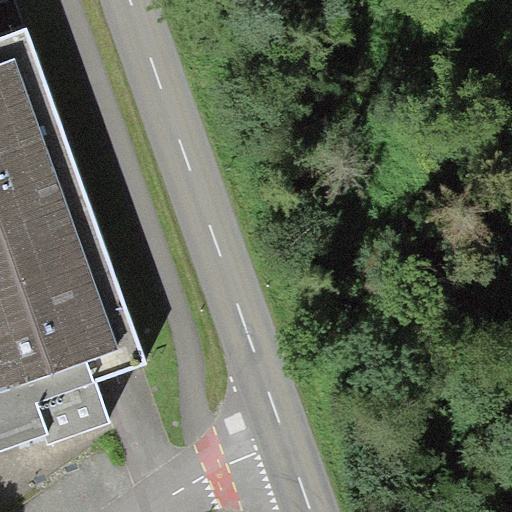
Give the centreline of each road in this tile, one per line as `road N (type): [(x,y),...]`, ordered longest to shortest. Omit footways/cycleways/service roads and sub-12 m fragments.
road 1 (secondary): [(285,440),(132,0)]
road 2 (residential): [(285,440),(219,467),(150,511)]
